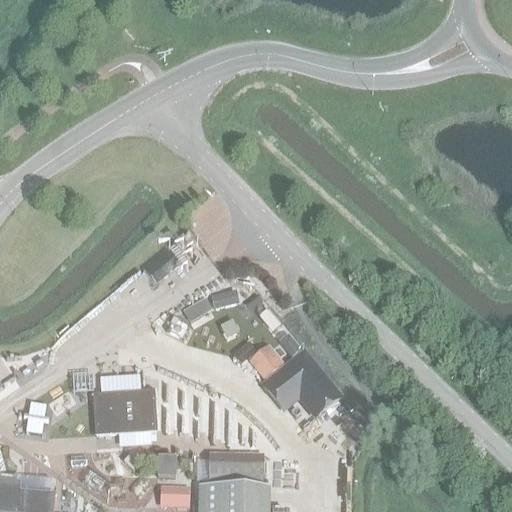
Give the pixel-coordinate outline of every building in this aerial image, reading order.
[(166,251),(141,272),(155,288),(179,267),(166,251)] [(220,297),(210,299),(213,312),(223,310),(220,297)] [(193,323),(210,309),(202,300),(186,314),(193,323)] [(256,316),(271,336),(284,326),(269,307),(256,316)] [(183,342),(190,329),(171,317),(163,330),(183,342)] [(248,364),(263,383),(283,368),(267,349),(248,364)] [(340,401),(303,353),(259,388),(282,417),(298,404),(313,423),(340,401)] [(48,403),(53,413),(76,401),(71,392),(48,403)] [(91,398),(94,440),(156,436),(153,394),(91,398)] [(131,456),(122,465),(133,475),(142,466),(131,456)] [(208,488),(262,489),(262,457),(208,456),(208,488)] [(157,476),(157,481),(175,482),(175,460),(157,460),(157,476)] [(159,511),(187,511),(188,491),(160,490),(159,511)] [(268,511),(269,491),(197,490),(196,511),(268,511)]
